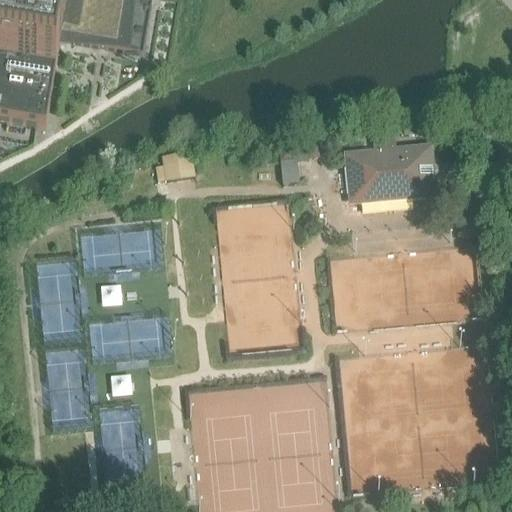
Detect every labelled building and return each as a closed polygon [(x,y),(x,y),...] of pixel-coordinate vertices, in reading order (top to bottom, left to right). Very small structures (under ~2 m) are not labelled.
[(0,0),(0,125),(46,134),(61,44),(143,58),(153,0),(0,0)] [(470,107),(460,108),(462,128),(472,127),(470,107)] [(350,208),(437,200),(432,148),(396,151),(395,140),(373,142),(374,153),(344,156),(350,208)] [(319,160),(318,150),(307,151),(308,157),(313,160),(319,160)] [(291,159),(290,153),(280,154),(281,164),(287,164),(291,159)] [(103,172),(110,196),(172,178),(165,154),(103,172)] [(460,335),(459,356),(484,357),(485,337),(460,335)]
